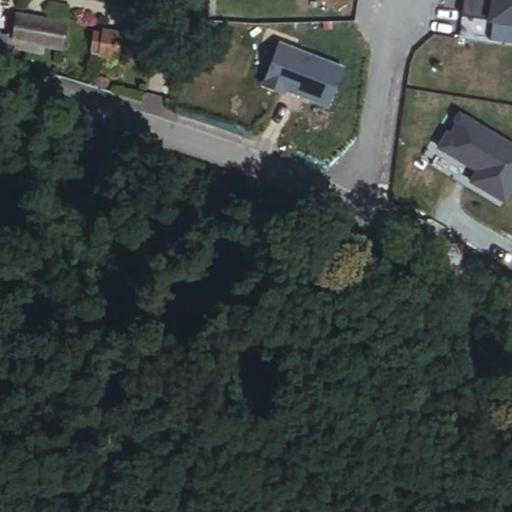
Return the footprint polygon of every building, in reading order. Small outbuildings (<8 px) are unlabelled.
[(511,0),(466,0),(463,17),(511,25),(511,0)] [(56,47),(61,23),(16,15),(11,39),(21,41),(19,52),(39,56),(41,45),(56,47)] [(113,65),(119,34),(103,31),(102,36),(98,55),(90,53),(89,57),(98,58),(97,62),(113,65)] [(98,55),(102,36),(93,34),(90,53),(98,55)] [(19,52),(21,41),(11,39),(7,38),(5,48),(2,63),(16,67),(19,52)] [(342,70),(278,44),(261,87),(283,95),(284,91),(327,108),(342,70)] [(511,148),(458,115),(438,149),(475,173),(469,183),(503,204),(511,188),(511,148)]
